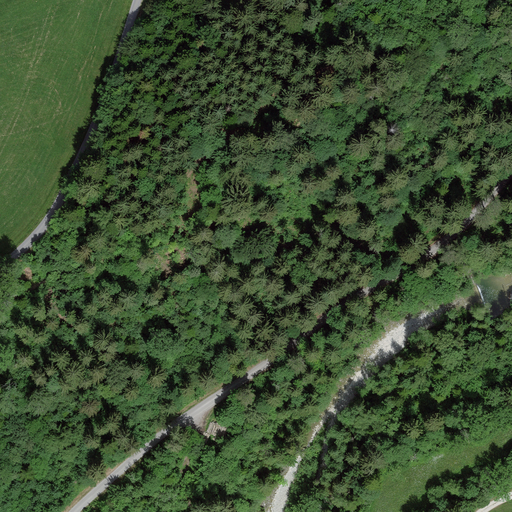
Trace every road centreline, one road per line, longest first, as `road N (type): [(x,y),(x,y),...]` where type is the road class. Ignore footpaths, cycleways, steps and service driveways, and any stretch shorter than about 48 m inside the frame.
road 1 (track): [(65,511),(136,445),(289,339),(511,149)]
road 2 (unclassified): [(0,268),(38,234),(70,182),(138,0)]
